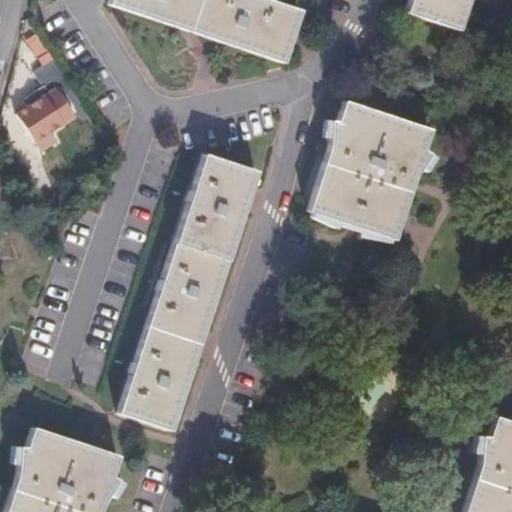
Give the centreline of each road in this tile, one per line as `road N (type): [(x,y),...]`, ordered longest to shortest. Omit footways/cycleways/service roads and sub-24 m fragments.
road 1 (residential): [(181,511),(325,76)]
road 2 (residential): [(61,376),(149,117)]
road 3 (residential): [(325,76),(149,117)]
road 4 (residential): [(149,117),(82,0)]
